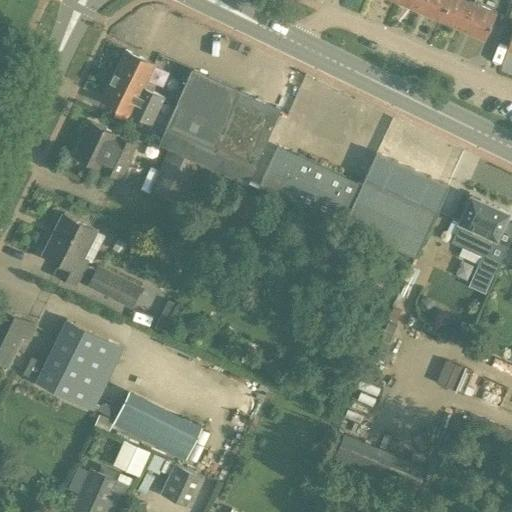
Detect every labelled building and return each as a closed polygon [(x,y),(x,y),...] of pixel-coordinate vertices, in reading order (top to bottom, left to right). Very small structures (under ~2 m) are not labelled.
[(396,0),(417,9),(421,0),(396,0)] [(447,0),(421,0),(417,9),(440,19),(447,0)] [(447,0),(440,19),(462,29),(473,2),(467,0),(447,0)] [(484,39),(496,12),(473,2),(462,29),(484,39)] [(150,124),(164,97),(144,87),(154,65),(126,51),(102,99),(150,124)] [(246,181),(279,109),(191,69),(158,141),(169,146),(246,181)] [(119,177),(136,143),(90,121),(88,126),(83,126),(80,133),(82,137),(73,155),(119,177)] [(202,211),(221,170),(169,146),(150,187),(202,211)] [(375,151),(357,190),(273,151),(262,175),(283,185),(279,193),(415,256),(447,185),(375,151)] [(496,239),(508,213),(474,198),(469,199),(459,222),(460,223),(455,234),(490,250),(495,239),(496,239)] [(77,284),(82,274),(86,266),(88,260),(83,258),(97,230),(64,214),(44,255),(63,264),(58,275),(77,284)] [(86,266),(82,274),(92,279),(90,285),(133,306),(142,286),(99,266),(97,271),(86,266)] [(28,339),(35,324),(0,306),(0,361),(7,365),(21,336),(28,339)] [(66,317),(35,379),(73,398),(104,335),(66,317)] [(23,372),(35,378),(43,362),(31,356),(23,372)] [(130,388),(115,423),(190,457),(205,423),(130,388)] [(142,474),(152,448),(125,437),(115,463),(142,474)] [(190,505),(204,476),(174,464),(161,492),(190,505)] [(72,504),(85,509),(90,511),(119,511),(131,487),(89,467),(72,504)]
